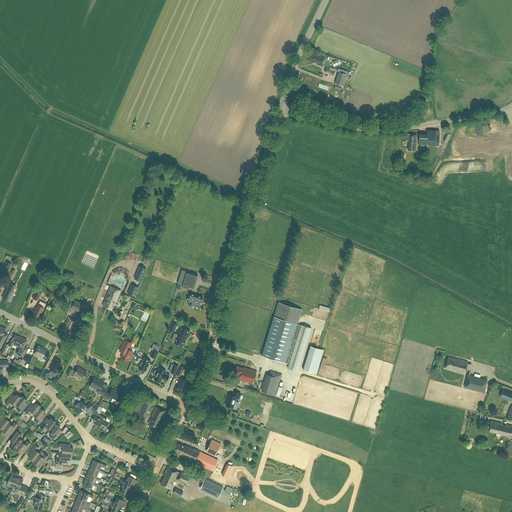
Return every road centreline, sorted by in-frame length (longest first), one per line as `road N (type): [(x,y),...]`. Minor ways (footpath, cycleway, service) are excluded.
road 1 (tertiary): [(185,405),(280,110)]
road 2 (unclassified): [(506,108),(388,129),(280,110)]
road 3 (residential): [(185,405),(0,311)]
